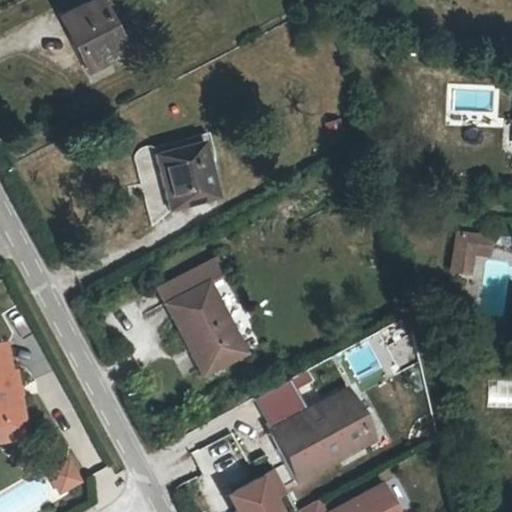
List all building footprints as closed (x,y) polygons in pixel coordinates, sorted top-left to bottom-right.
[(83,72),(143,39),(121,0),(103,0),(57,26),(83,72)] [(149,152),(164,210),(215,197),(200,139),(149,152)] [(491,237),(456,232),(450,272),(472,275),(475,252),(489,254),(491,237)] [(211,281),(223,275),(214,259),(156,288),(165,305),(169,303),(204,373),(246,352),(211,281)] [(0,430),(21,428),(14,380),(10,381),(5,351),(0,351),(0,430)] [(269,437),(297,482),(376,440),(354,392),(269,437)] [(56,489),(75,478),(64,460),(46,471),(56,489)] [(108,466),(89,475),(99,497),(118,488),(108,466)] [(280,511),(262,477),(225,496),(232,511),(280,511)] [(325,511),(320,501),(300,511),(299,511),(400,511),(385,486),(336,511),(325,511)]
